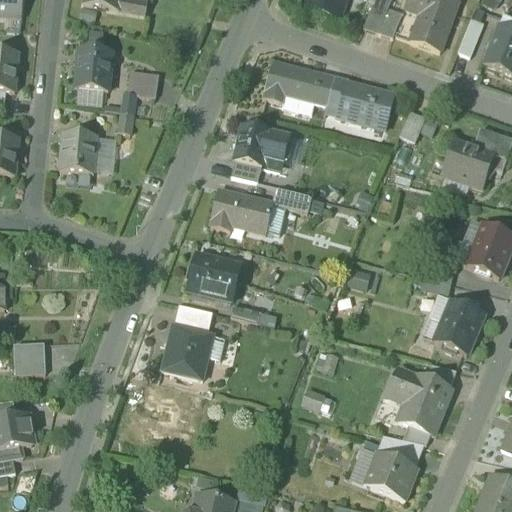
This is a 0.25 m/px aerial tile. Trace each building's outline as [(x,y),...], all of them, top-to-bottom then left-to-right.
[(22,0),(0,0),(0,20),(21,22),(22,0)] [(84,0),(83,11),(118,17),(121,3),(121,0),(84,0)] [(309,0),(305,13),(338,24),(346,0),(367,0),(368,0),(367,0),(309,0)] [(363,34),(377,39),(387,16),(392,0),(367,0),(368,0),(375,3),(363,34)] [(409,47),(439,58),(458,7),(439,0),(409,0),(404,15),(419,21),(409,47)] [(482,0),(481,9),(500,11),(501,0),(482,0)] [(118,17),(139,21),(141,7),(121,3),(118,17)] [(470,24),(481,29),(485,17),(474,12),(470,24)] [(399,21),(387,16),(377,39),(390,44),(399,21)] [(457,58),(469,63),(483,29),(481,29),(470,24),(457,58)] [(483,68),(511,80),(511,36),(498,31),(483,68)] [(88,53),(103,53),(103,35),(89,35),(88,53)] [(75,94),(108,98),(111,59),(78,56),(75,94)] [(0,97),(14,98),(18,60),(0,58),(0,97)] [(285,103),(326,114),(327,111),(334,85),(272,69),(263,104),(283,109),(285,103)] [(135,102),(154,105),(158,81),(130,77),(127,100),(135,101),(135,102)] [(327,111),(339,114),(345,90),(346,90),(347,88),(334,85),(327,111)] [(336,123),(385,135),(393,102),(346,90),(345,90),(339,114),(336,123)] [(123,100),(120,119),(132,121),(135,102),(135,101),(127,100),(123,100)] [(399,142),(414,148),(424,123),(409,117),(399,142)] [(129,141),(132,121),(120,119),(118,139),(129,141)] [(427,123),(423,137),(434,140),(438,126),(427,123)] [(261,174),(262,174),(263,166),(282,171),(289,144),(242,133),(234,167),(235,168),(261,174)] [(511,146),(479,135),(472,154),(494,161),(489,175),(501,179),(511,147),(511,146)] [(59,178),(92,181),(96,142),(63,139),(59,178)] [(0,181),(14,183),(18,144),(0,142),(0,181)] [(482,196),(489,175),(494,161),(472,154),(452,147),(440,181),(482,196)] [(231,183),(257,189),(261,174),(235,168),(231,183)] [(272,212),(307,219),(311,203),(276,195),(272,211),(272,212)] [(231,233),(265,241),(272,212),(272,211),(218,198),(209,233),(230,238),(231,233)] [(466,272),(498,285),(511,250),(511,241),(483,230),(466,272)] [(187,297),(231,308),(239,273),(196,262),(187,297)] [(427,273),(425,284),(446,288),(448,278),(427,273)] [(443,299),(446,288),(425,284),(423,294),(443,299)] [(433,348),(466,362),(483,320),(451,306),(433,348)] [(175,329),(208,336),(212,319),(179,311),(175,329)] [(230,324),(257,330),(260,318),(233,311),(230,324)] [(161,377),(202,387),(213,342),(172,332),(161,377)] [(13,352),(15,382),(45,380),(44,350),(13,352)] [(416,383),(448,396),(453,376),(420,369),(416,383)] [(429,440),(432,441),(450,397),(448,396),(416,383),(415,384),(397,377),(387,403),(405,409),(397,427),(408,431),(429,440)] [(303,411),(330,417),(333,401),(306,396),(303,411)] [(0,410),(0,424),(16,422),(14,409),(0,410)] [(0,468),(13,467),(23,465),(21,453),(32,451),(27,420),(16,422),(0,424),(0,468)] [(511,428),(501,456),(511,460),(511,428)] [(408,431),(401,446),(423,451),(425,451),(429,440),(408,431)] [(416,468),(423,451),(401,446),(397,445),(392,458),(416,468)] [(416,468),(392,458),(389,464),(414,474),(416,468)] [(369,493),(403,507),(404,505),(403,504),(407,492),(409,492),(416,475),(414,474),(389,464),(377,459),(370,476),(375,479),(369,493)] [(0,468),(0,482),(15,479),(13,467),(0,468)] [(511,511),(511,488),(491,480),(478,511),(511,511)] [(194,499),(190,511),(196,511),(199,500),(194,499)] [(231,511),(232,508),(199,500),(196,511),(231,511)]
